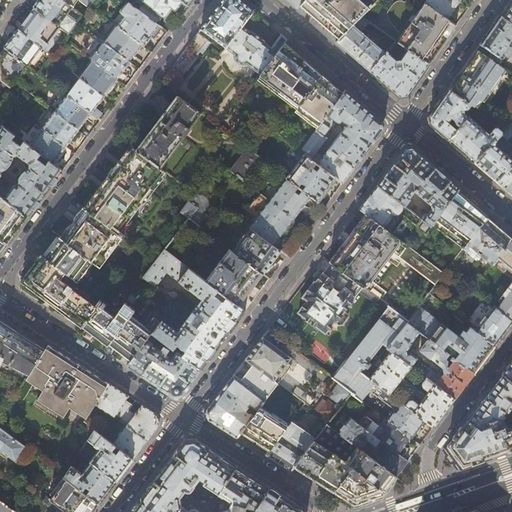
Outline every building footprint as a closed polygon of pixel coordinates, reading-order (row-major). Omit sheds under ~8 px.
[(66,14),(72,7),(63,0),(40,0),(35,8),(59,27),(68,34),(77,23),(66,14)] [(183,11),(187,5),(180,0),(137,0),(133,6),(157,24),(163,16),(166,18),(173,8),(175,10),(177,10),(179,8),(183,11)] [(222,51),(225,47),(241,26),(253,11),(246,5),(240,0),(222,0),(212,13),(201,28),(222,45),(219,45),(217,48),(222,51)] [(287,0),(298,9),(302,6),(307,0),(287,0)] [(307,0),(302,6),(320,23),(339,41),(361,17),(377,0),(307,0)] [(454,10),(459,1),(457,0),(426,0),(425,3),(425,4),(447,19),(454,10)] [(511,0),(509,0),(507,4),(499,15),(511,23),(511,0)] [(161,27),(157,24),(133,6),(128,2),(122,11),(125,16),(117,26),(142,45),(143,46),(151,35),(153,36),(152,37),(153,37),(152,38),(153,38),(154,37),(161,27)] [(456,25),(447,19),(425,4),(398,43),(401,45),(408,49),(429,64),(435,56),(449,35),(456,25)] [(52,37),(59,27),(35,8),(28,17),(19,29),(47,51),(53,42),(53,38),(52,37)] [(511,23),(499,15),(493,24),(475,50),(502,67),(511,52),(511,23)] [(361,17),(339,41),(337,43),(352,56),(369,71),(385,53),(368,38),(370,36),(367,34),(366,36),(360,31),(369,22),(361,17)] [(117,26),(105,43),(129,61),(134,54),(135,55),(137,53),(142,45),(117,26)] [(241,26),(225,47),(235,54),(234,56),(235,58),(236,61),(237,63),(239,64),(241,64),(244,64),(247,63),(261,74),(282,46),(287,40),(281,35),(271,48),(263,43),(264,42),(263,41),(258,37),(250,32),(249,32),(241,26)] [(47,51),(19,29),(13,37),(12,39),(11,39),(4,48),(27,65),(30,67),(38,57),(44,62),(50,54),(47,51)] [(190,49),(196,54),(199,51),(201,53),(209,42),(198,32),(189,44),(192,47),(190,49)] [(123,69),(129,61),(105,43),(99,51),(98,50),(97,52),(95,50),(89,58),(90,60),(93,62),(116,78),(123,69)] [(326,78),(307,62),(304,65),(297,59),(295,57),(282,46),(261,74),(259,76),(298,106),(297,108),(319,125),(341,96),(334,90),(333,92),(325,86),(329,81),(326,78)] [(27,65),(4,48),(0,53),(0,81),(10,88),(27,65)] [(387,52),(385,53),(369,71),(384,84),(399,97),(407,96),(417,82),(429,64),(408,49),(400,58),(395,59),(387,52)] [(476,108),(504,69),(502,67),(475,50),(471,56),(455,79),(448,89),(471,105),(476,108)] [(182,78),(182,77),(182,76),(183,75),(182,74),(185,70),(186,70),(196,58),(188,52),(184,57),(185,57),(183,59),(182,61),(181,60),(179,63),(176,61),(164,77),(175,85),(176,83),(177,83),(178,83),(182,78)] [(306,61),(298,54),(295,57),(297,59),(304,65),(307,62),(306,61)] [(110,86),(116,78),(93,62),(80,79),(103,96),(110,86)] [(104,96),(103,96),(80,79),(67,95),(91,113),(97,118),(101,113),(94,107),(98,103),(104,96)] [(337,87),(329,81),(325,86),(333,92),(334,90),(337,87)] [(468,117),(466,115),(467,110),(471,105),(448,89),(439,102),(429,117),(430,124),(448,140),(468,117)] [(373,115),(357,101),(345,90),(341,96),(319,125),(300,151),(301,152),(336,178),(342,183),(348,175),(368,149),(382,131),(381,121),(373,115)] [(67,95),(54,113),(78,130),(85,122),(91,113),(67,95)] [(147,137),(137,150),(160,168),(201,113),(178,96),(166,111),(147,137)] [(54,113),(42,129),(66,147),(71,140),(75,143),(77,141),(81,135),(77,132),(78,130),(54,113)] [(495,140),(501,134),(505,129),(502,127),(500,130),(496,127),(494,127),(488,134),(468,116),(468,117),(448,140),(462,152),(473,162),(495,140)] [(494,121),(487,116),(484,119),(485,121),(490,125),(492,125),(494,121)] [(511,122),(505,129),(501,134),(504,137),(508,138),(511,136),(511,137),(511,122)] [(57,167),(53,164),(29,146),(1,126),(0,127),(0,177),(2,175),(1,172),(3,171),(6,170),(8,169),(10,166),(12,163),(13,160),(13,158),(13,156),(18,156),(28,164),(29,169),(27,169),(24,171),(22,172),(21,174),(19,177),(18,179),(18,184),(14,184),(3,198),(26,215),(27,216),(43,195),(62,170),(57,167)] [(42,129),(29,146),(53,164),(60,154),(66,147),(42,129)] [(511,160),(502,152),(504,149),(504,147),(495,140),(473,162),(500,185),(511,195),(511,160)] [(165,171),(160,168),(137,150),(133,147),(120,165),(100,191),(86,210),(120,235),(123,238),(124,235),(120,232),(165,171)] [(230,170),(248,184),(265,162),(247,148),(230,170)] [(397,160),(378,186),(403,204),(408,197),(407,196),(413,189),(431,204),(431,209),(428,214),(426,213),(426,214),(424,213),(421,217),(431,225),(433,223),(457,191),(459,189),(447,178),(433,167),(417,153),(412,149),(405,150),(397,160)] [(336,178),(301,152),(296,158),(299,161),(286,178),(310,197),(318,203),(327,191),(336,178)] [(302,207),(310,197),(286,178),(269,200),(293,219),(302,207)] [(421,217),(403,204),(378,186),(374,190),(360,209),(368,216),(399,239),(413,249),(431,225),(421,217)] [(469,202),(457,191),(433,223),(461,244),(459,246),(462,249),(467,243),(487,217),(469,202)] [(196,204),(196,203),(196,202),(196,200),(199,196),(194,193),(181,211),(190,218),(200,226),(209,213),(205,210),(203,211),(201,211),(199,210),(198,210),(196,207),(196,204)] [(293,222),(293,219),(269,200),(261,194),(258,198),(257,197),(248,210),(245,214),(245,215),(241,220),(247,225),(274,245),(277,240),(278,241),(279,240),(280,241),(280,240),(281,240),(285,235),(284,235),(285,234),(284,234),(285,233),(285,232),(284,231),(285,230),(287,228),(288,228),(289,227),(290,228),(290,227),(291,228),(294,223),(294,222),(293,222)] [(3,198),(0,195),(0,239),(5,243),(17,226),(26,215),(3,198)] [(97,265),(120,235),(86,210),(80,206),(78,209),(84,213),(80,218),(63,240),(93,262),(97,265)] [(391,251),(399,239),(368,216),(360,226),(356,231),(332,264),(362,286),(380,300),(386,292),(370,279),(391,251)] [(491,220),(487,217),(467,243),(492,263),(497,257),(511,238),(507,234),(491,220)] [(360,226),(351,220),(348,225),(356,231),(360,226)] [(281,250),(274,245),(247,225),(229,248),(261,273),(263,274),(272,261),(281,250)] [(52,247),(44,257),(77,282),(93,262),(63,240),(60,237),(52,247)] [(511,237),(511,238),(497,257),(511,269),(511,289),(497,308),(511,320),(511,237)] [(444,273),(413,249),(399,239),(391,251),(435,284),(444,273)] [(261,273),(229,248),(205,280),(236,304),(248,289),(261,273)] [(245,311),(236,304),(205,280),(164,249),(143,277),(156,287),(167,272),(202,299),(177,331),(162,320),(152,333),(174,349),(177,344),(184,350),(185,351),(182,355),(200,369),(212,354),(235,324),(245,311)] [(102,301),(77,282),(44,257),(43,256),(32,271),(24,282),(56,306),(83,327),(102,301)] [(345,309),(362,286),(332,264),(330,263),(315,283),(314,282),(303,298),(307,301),(298,312),(325,333),(331,324),(335,327),(337,324),(342,324),(349,315),(348,311),(345,309)] [(176,301),(180,304),(184,299),(174,291),(167,292),(165,290),(163,293),(175,302),(176,301)] [(117,312),(102,301),(83,327),(82,328),(94,337),(107,347),(109,344),(131,315),(135,310),(125,302),(117,312)] [(457,336),(428,313),(429,312),(419,304),(407,320),(406,322),(419,332),(426,337),(474,374),(484,360),(495,346),(475,330),(470,326),(465,332),(462,330),(457,336)] [(406,322),(407,320),(387,305),(331,377),(337,381),(352,392),(351,393),(361,401),(375,383),(369,379),(365,376),(365,375),(361,371),(365,366),(367,368),(370,364),(368,362),(382,344),(386,347),(406,322)] [(509,327),(511,323),(511,320),(497,308),(494,305),(475,330),(495,346),(500,339),(509,327)] [(142,323),(131,315),(109,344),(109,345),(121,353),(131,361),(147,339),(152,333),(162,320),(162,319),(151,311),(142,323)] [(0,364),(3,359),(29,372),(44,349),(31,341),(14,330),(2,322),(0,322),(0,364)] [(406,322),(386,347),(386,348),(390,351),(411,366),(411,367),(418,358),(411,353),(407,354),(406,350),(411,343),(411,342),(419,332),(406,322)] [(268,329),(278,336),(280,333),(271,325),(268,329)] [(246,359),(274,380),(290,358),(262,337),(256,346),(246,359)] [(425,377),(428,380),(454,399),(464,386),(474,374),(426,337),(422,342),(424,345),(420,350),(442,367),(437,375),(430,370),(425,377)] [(152,342),(147,339),(131,361),(127,366),(146,378),(172,395),(182,393),(190,383),(200,369),(182,355),(177,351),(174,355),(169,351),(167,354),(152,345),(152,343),(152,342)] [(82,366),(48,344),(44,349),(29,372),(26,377),(43,389),(38,397),(44,401),(42,404),(57,414),(59,411),(65,415),(70,408),(86,419),(95,405),(109,384),(82,366)] [(389,394),(411,366),(390,351),(369,379),(375,383),(389,394)] [(225,429),(237,437),(241,431),(259,407),(278,383),(274,380),(246,359),(234,375),(229,381),(213,402),(208,409),(209,419),(225,429)] [(511,360),(502,374),(511,381),(511,360)] [(511,381),(502,374),(489,391),(464,424),(448,446),(456,457),(462,466),(507,450),(511,448),(511,421),(511,423),(511,426),(505,430),(504,426),(503,426),(501,421),(511,406),(511,381)] [(443,414),(454,399),(428,380),(424,386),(424,388),(424,389),(428,392),(418,405),(414,402),(414,401),(412,402),(411,403),(407,408),(426,422),(433,427),(443,414)] [(339,409),(351,393),(352,392),(337,381),(327,395),(336,402),(334,404),(334,407),(338,410),(339,409)] [(125,400),(128,396),(118,389),(109,384),(95,405),(114,417),(116,415),(122,419),(128,410),(132,405),(125,400)] [(388,419),(387,420),(409,437),(417,426),(421,429),(426,422),(407,408),(402,404),(396,412),(394,411),(389,419),(388,419)] [(159,424),(157,414),(148,409),(142,405),(134,415),(128,410),(122,419),(120,421),(126,426),(146,441),(154,431),(159,424)] [(288,426),(259,407),(241,431),(260,444),(269,450),(288,426)] [(358,423),(339,409),(338,410),(328,423),(360,449),(367,439),(376,445),(377,444),(381,448),(384,444),(358,423)] [(363,416),(358,423),(384,444),(387,446),(399,455),(408,444),(405,442),(409,437),(387,420),(381,428),(378,426),(366,416),(363,416)] [(316,439),(291,422),(288,426),(269,450),(265,455),(280,464),(290,471),(295,466),(316,439)] [(360,449),(328,423),(295,466),(315,479),(334,491),(352,467),(384,492),(390,484),(396,477),(376,461),(360,449)] [(0,450),(16,462),(25,446),(0,426),(0,450)] [(140,450),(146,441),(126,426),(121,432),(120,432),(117,435),(118,436),(112,443),(133,459),(140,450)] [(124,470),(133,459),(112,443),(94,430),(88,440),(100,449),(90,462),(91,462),(116,481),(124,470)] [(218,495),(237,466),(215,452),(195,438),(184,440),(165,466),(141,498),(142,501),(144,504),(146,506),(154,511),(176,511),(180,507),(180,498),(184,491),(186,492),(188,492),(190,492),(191,491),(193,487),(193,486),(191,485),(195,480),(218,495)] [(408,461),(399,455),(387,446),(376,461),(396,477),(402,469),(408,461)] [(65,477),(67,478),(96,501),(99,503),(107,492),(116,481),(91,462),(82,474),(72,466),(65,477)] [(305,511),(305,510),(284,496),(263,482),(237,466),(218,495),(226,500),(228,497),(231,499),(233,502),(233,504),(233,505),(232,508),(230,509),(222,511),(200,511),(197,510),(195,509),(193,509),(191,509),(189,511),(188,511),(181,507),(180,507),(176,511),(305,511)] [(383,494),(384,492),(352,467),(334,491),(345,498),(354,504),(362,502),(383,494)] [(88,511),(96,501),(67,478),(51,500),(65,511),(66,511),(88,511)] [(142,501),(141,498),(134,506),(129,511),(154,511),(146,506),(144,504),(142,501)] [(0,511),(13,511),(14,511),(0,500),(0,511)]
